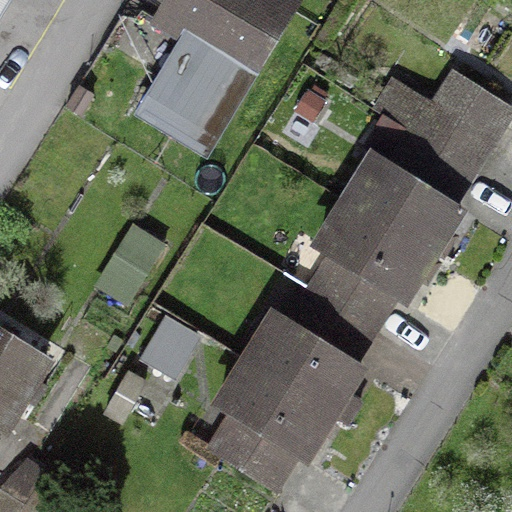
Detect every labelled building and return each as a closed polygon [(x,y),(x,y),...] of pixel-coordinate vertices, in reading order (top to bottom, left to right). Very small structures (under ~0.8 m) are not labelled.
[(288,4),(280,0),(171,0),(158,23),(246,76),(288,4)] [(415,140),(468,173),(477,159),(505,114),(453,80),(431,114),(389,86),(372,113),(415,140)] [(451,199),(468,173),(415,140),(399,165),(451,199)] [(455,212),(372,161),(316,251),(398,302),(421,266),(433,247),(455,212)] [(354,356),(384,306),(331,272),(300,323),(354,356)] [(357,369),(273,318),(217,409),(301,461),(324,422),(334,407),(357,369)] [(0,429),(42,363),(0,337),(0,429)] [(218,457),(271,490),(287,464),(234,431),(218,457)] [(54,511),(61,501),(35,486),(22,508),(18,511),(54,511)] [(0,511),(18,511),(22,508),(0,494),(0,511)]
